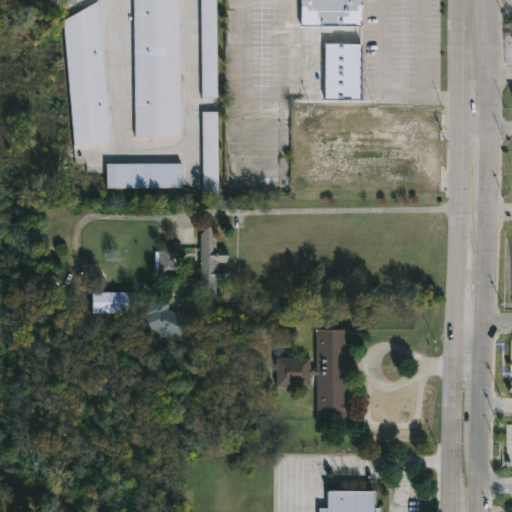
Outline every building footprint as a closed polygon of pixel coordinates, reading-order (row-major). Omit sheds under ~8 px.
[(132,0),(134,137),(181,137),(178,0),(132,0)] [(215,0),(200,0),(201,99),(216,99),(215,0)] [(359,0),(359,26),(297,26),(297,0),(359,0)] [(110,143),(99,10),(62,13),(73,146),(110,143)] [(324,44),(324,99),(360,100),(360,45),(324,44)] [(218,194),(217,112),(201,112),(202,194),(218,194)] [(343,119),(343,160),(397,160),(397,178),(392,178),(392,191),(322,190),(322,178),(302,178),(302,161),(314,162),(314,118),(343,119)] [(105,189),(181,189),(181,164),(105,164),(105,189)] [(216,252),(226,252),(226,283),(215,283),(215,289),(200,289),(200,230),(216,230),(216,252)] [(176,248),(176,276),(155,276),(155,248),(176,248)] [(127,293),(127,314),(91,314),(91,293),(127,293)] [(192,314),(184,342),(139,328),(148,300),(192,314)] [(316,421),(315,386),(276,387),(275,358),(314,358),(314,330),(345,330),(346,420),(316,421)] [(373,509),(378,509),(378,511),(315,511),(315,507),(325,507),(325,490),(373,490),(373,509)]
